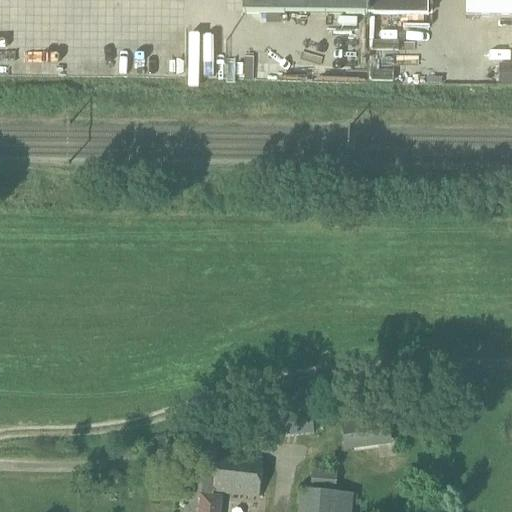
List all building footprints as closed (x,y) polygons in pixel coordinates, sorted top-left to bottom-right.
[(243,0),(243,14),(372,15),(372,0),(243,0)] [(372,0),(372,15),(429,16),(429,0),(372,0)] [(511,0),(466,0),(466,17),(511,18),(511,0)] [(343,41),(343,27),(312,27),(312,41),(343,41)] [(495,87),(511,87),(511,46),(496,46),(495,87)] [(315,435),(313,412),(254,417),(256,439),(315,435)] [(388,419),(349,424),(351,439),(352,444),(390,440),(388,419)] [(200,511),(220,511),(222,498),(213,497),(214,493),(260,500),(264,459),(217,453),(214,477),(204,476),(200,511)] [(301,490),(299,511),(353,511),(354,506),(359,507),(360,496),(355,496),(355,495),(337,493),(339,472),(313,470),(311,491),(301,490)]
